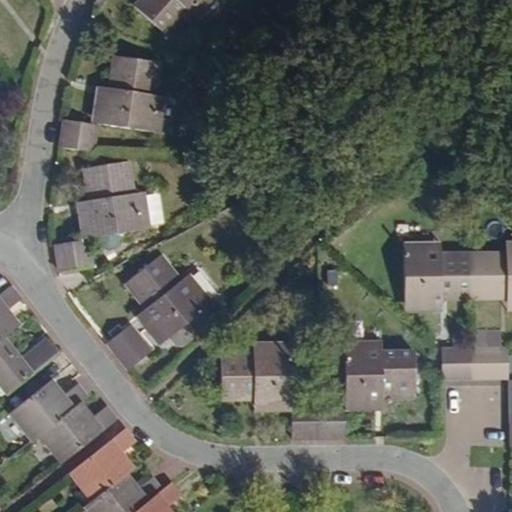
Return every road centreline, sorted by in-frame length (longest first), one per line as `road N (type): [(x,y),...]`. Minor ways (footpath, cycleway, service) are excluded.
road 1 (residential): [(453,511),(430,476),(409,464),(235,458),(175,443),(131,411),(18,264)]
road 2 (residential): [(78,0),(52,67),(18,264)]
